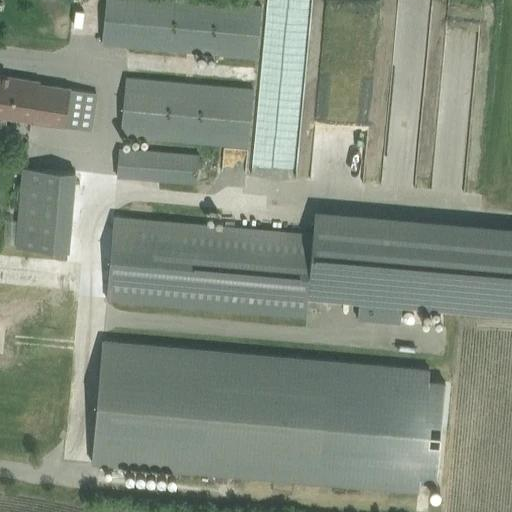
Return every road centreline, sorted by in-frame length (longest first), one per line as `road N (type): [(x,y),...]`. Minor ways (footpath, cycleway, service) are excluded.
road 1 (track): [(511,218),(310,199),(101,196)]
road 2 (unknown): [(89,316),(430,343)]
